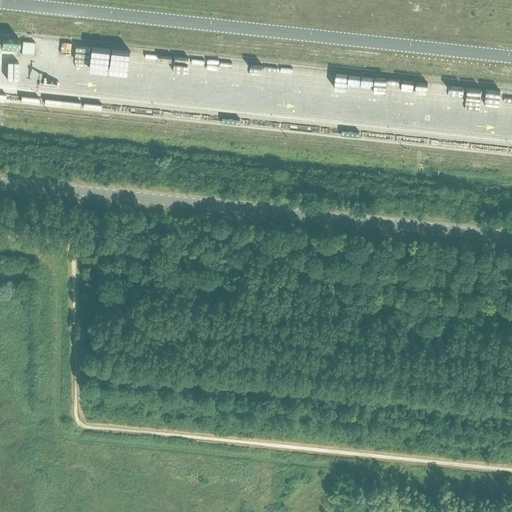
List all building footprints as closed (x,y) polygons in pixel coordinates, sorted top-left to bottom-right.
[(25,37),(24,52),(38,52),(38,37),(25,37)] [(79,57),(79,39),(66,39),(66,46),(74,46),(73,57),(79,57)] [(81,52),(95,54),(96,43),(83,41),(81,52)] [(243,79),(255,81),(258,58),(246,57),(243,79)] [(333,77),(334,69),(315,68),(315,76),(333,77)] [(363,72),(362,79),(377,80),(377,72),(363,72)] [(450,91),(451,80),(397,73),(395,92),(424,95),(425,88),(450,91)] [(97,98),(121,99),(121,92),(97,91),(97,98)]
